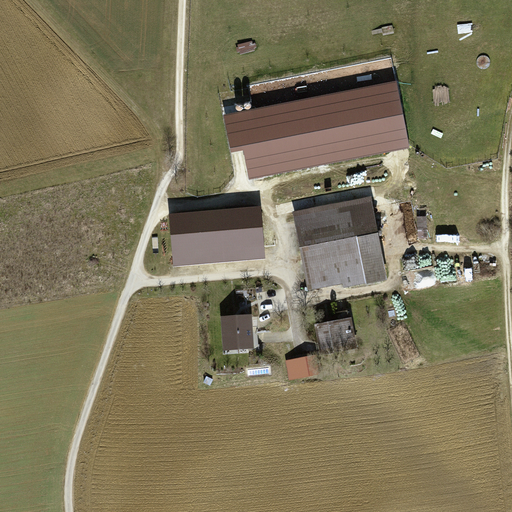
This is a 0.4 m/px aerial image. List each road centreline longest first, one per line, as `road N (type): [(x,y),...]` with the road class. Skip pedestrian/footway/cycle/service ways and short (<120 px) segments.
road 1 (track): [(72,511),(76,447),(179,161),(184,0)]
road 2 (track): [(132,286),(286,274),(308,302),(396,287),(401,253),(506,248)]
road 3 (track): [(35,0),(147,119),(159,138),(165,185)]
road 4 (track): [(511,116),(505,158),(511,345)]
road 5 (track): [(0,198),(163,162)]
